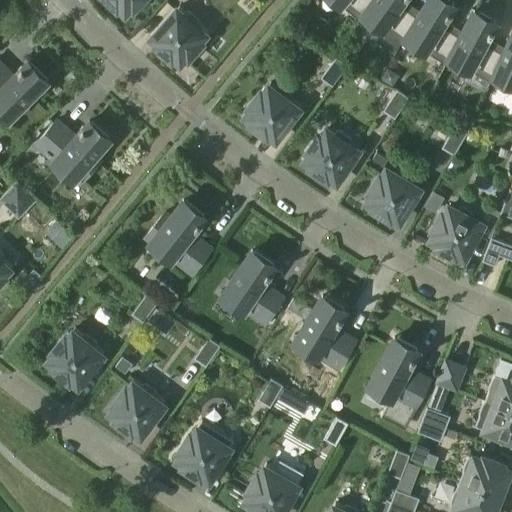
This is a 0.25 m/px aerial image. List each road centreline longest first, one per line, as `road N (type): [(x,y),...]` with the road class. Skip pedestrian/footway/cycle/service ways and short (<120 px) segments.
road 1 (residential): [(511,317),(336,227),(210,142),(62,0)]
road 2 (residential): [(0,377),(191,511)]
